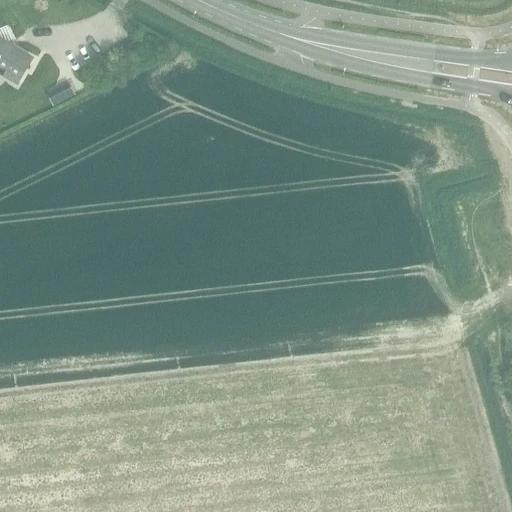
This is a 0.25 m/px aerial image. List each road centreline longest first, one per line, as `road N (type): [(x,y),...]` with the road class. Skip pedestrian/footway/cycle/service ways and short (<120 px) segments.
road 1 (secondary): [(283,35),(363,62),(511,94)]
road 2 (secondary): [(511,61),(283,35)]
